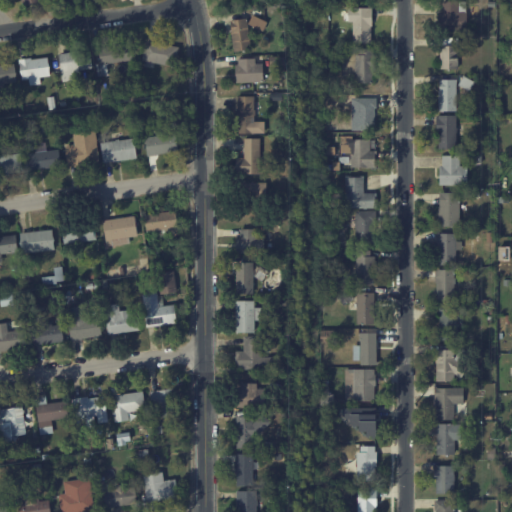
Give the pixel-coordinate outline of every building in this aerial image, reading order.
[(443,13),(445,13),(445,2),(468,2),(468,12),(469,12),(469,31),(443,31),(443,13)] [(375,24),(375,26),(373,26),(373,43),(356,43),(356,22),(346,22),(346,8),(375,8),(375,24)] [(265,30),(251,23),(255,15),(270,23),(266,31),(265,30)] [(250,24),(254,50),(236,52),(234,32),(235,32),(233,21),(249,19),(250,24)] [(461,69),(443,69),(443,39),(461,39),(461,55),(463,55),(463,64),(461,64),(461,69)] [(148,41),(181,47),(178,67),(144,61),(148,41)] [(116,63),(109,64),(111,75),(101,77),(99,64),(103,63),(101,48),(132,43),(135,60),(116,63)] [(378,61),(378,71),(376,71),(376,83),(357,83),(357,65),(358,65),(358,55),(362,55),(362,49),(376,49),(376,55),(378,55),(378,61)] [(61,55),(92,50),(95,68),(82,70),(83,79),(65,82),(61,55)] [(24,79),(21,60),(33,58),(34,60),(50,57),(52,76),(42,77),(43,84),(32,86),(30,79),(24,80),(24,79)] [(275,69),(272,69),(272,57),(288,57),(288,69),(275,69)] [(258,61),(258,64),(266,64),(266,82),(239,83),(238,65),(241,65),(241,59),(258,58),(258,61)] [(4,84),(0,84),(0,65),(17,64),(19,82),(4,84)] [(442,112),(442,91),(443,91),(443,80),(459,80),(459,84),(461,85),(466,76),(477,82),(473,92),(468,90),(465,96),(459,93),(460,112),(442,112)] [(359,98),(379,98),(379,109),(377,109),(377,131),(360,131),(360,116),(342,116),(342,106),(341,106),(341,95),(350,95),(350,105),(354,105),(354,99),(359,99),(359,98)] [(257,102),(257,110),(258,110),(258,116),(257,116),(257,134),(239,134),(239,97),(257,97),(257,102)] [(459,126),(459,128),(460,128),(460,133),(459,133),(460,149),(442,150),(442,132),(440,132),(439,116),(459,116),(459,126)] [(77,168),(75,169),(75,167),(71,167),(68,146),(77,145),(75,135),(92,132),(93,144),(99,143),(101,163),(90,164),(90,166),(77,168)] [(159,156),(150,157),(148,138),(159,136),(159,135),(166,134),(166,136),(179,134),(182,152),(160,155),(161,155),(159,156)] [(36,146),(35,151),(26,148),(30,135),(39,138),(36,146)] [(380,152),(379,169),(353,168),(354,154),(342,154),(343,136),(355,136),(355,139),(373,140),(377,141),(377,152),(380,152)] [(140,158),(105,163),(103,144),(118,141),(117,140),(121,140),(121,141),(137,139),(140,158)] [(263,147),(263,175),(239,175),(239,158),(247,158),(247,139),(263,139),(263,147)] [(63,167),(32,171),(30,154),(37,153),(36,146),(45,145),(46,152),(61,150),(63,167)] [(8,176),(0,176),(0,149),(15,148),(16,155),(23,154),(25,172),(11,174),(11,176),(8,176)] [(327,149),(337,149),(337,160),(327,160),(327,149)] [(442,185),(442,166),(445,166),(445,156),(462,156),(462,166),(470,167),(470,186),(442,185)] [(366,185),(366,194),(379,194),(380,209),(348,209),(348,200),(338,200),(338,185),(348,185),(348,177),(366,176),(366,185)] [(252,201),(244,201),(244,183),(271,183),(271,201),(252,201)] [(461,199),(461,227),(442,227),(442,193),(461,193),(461,199)] [(511,203),(502,203),(502,193),(511,194),(511,203)] [(168,238),(167,230),(149,233),(147,215),(178,211),(181,236),(168,238)] [(378,223),(377,223),(376,245),(358,244),(358,212),(378,212),(378,223)] [(105,221),(137,217),(140,237),(131,238),(132,244),(109,247),(105,221)] [(99,240),(66,244),(64,225),(76,223),(76,228),(97,226),(99,240)] [(22,234),(55,230),(57,250),(24,254),(22,234)] [(240,246),(240,235),(243,235),(242,230),(259,230),(259,235),(266,235),(267,254),(240,254),(240,246)] [(453,234),(459,234),(459,242),(464,242),(464,250),(459,250),(459,266),(441,266),(441,252),(440,252),(440,233),(444,233),(444,234),(453,234)] [(2,262),(0,262),(0,237),(18,235),(20,252),(3,255),(4,262),(2,262)] [(378,259),(378,286),(359,286),(359,274),(358,274),(358,267),(359,267),(359,251),(373,251),(373,258),(378,258),(378,259)] [(256,294),(239,294),(239,275),(240,275),(240,263),(256,263),(256,271),(263,261),(274,268),(264,282),(256,278),(256,294)] [(57,269),(65,267),(67,282),(59,283),(59,285),(45,286),(44,278),(58,277),(57,269)] [(438,283),(438,270),(456,270),(456,279),(458,279),(458,286),(457,286),(458,301),(440,302),(440,284),(438,284),(438,283)] [(178,286),(179,292),(162,295),(159,275),(176,272),(178,286)] [(13,283),(13,291),(2,292),(2,284),(13,283)] [(346,288),(348,292),(351,291),(356,300),(345,306),(337,293),(346,288)] [(25,293),(34,291),(36,299),(27,301),(25,293)] [(177,305),(179,324),(149,329),(145,296),(159,293),(160,297),(164,296),(166,307),(177,305)] [(1,297),(19,294),(20,305),(3,308),(1,297)] [(377,301),(378,326),(360,326),(359,294),(377,294),(377,301)] [(239,333),(239,302),(257,302),(257,309),(264,309),(264,322),(257,322),(257,334),(239,333)] [(126,333),(110,335),(106,306),(121,304),(122,312),(130,311),(130,315),(140,314),(143,331),(126,333)] [(443,341),(443,310),(466,310),(466,326),(461,326),(461,341),(443,341)] [(101,318),(104,336),(84,339),(85,340),(73,342),(70,322),(76,321),(76,319),(79,318),(79,314),(87,313),(88,320),(101,318)] [(41,346),(40,343),(35,344),(33,330),(44,329),(44,324),(54,323),(54,326),(64,325),(66,342),(41,346)] [(22,331),(24,331),(27,349),(0,352),(0,325),(8,324),(9,333),(22,331)] [(323,345),(322,331),(336,330),(337,344),(323,345)] [(379,340),(380,363),(381,363),(381,366),(363,366),(362,334),(379,334),(379,340)] [(276,370),(239,370),(239,364),(238,364),(237,357),(239,357),(239,352),(247,352),(247,337),(265,337),(265,354),(264,354),(264,358),(276,358),(276,370)] [(439,382),(439,362),(441,362),(441,351),(457,351),(457,360),(465,348),(474,355),(467,363),(462,360),(460,362),(471,370),(463,378),(457,374),(457,382),(439,382)] [(379,382),(379,387),(378,387),(378,402),(347,402),(347,370),(377,370),(377,376),(379,376),(379,382)] [(239,390),(242,390),(242,384),(259,385),(259,390),(267,390),(267,408),(239,408),(239,390)] [(153,392),(175,389),(176,391),(177,391),(177,395),(179,416),(162,419),(161,407),(155,408),(153,392)] [(466,404),(457,404),(457,421),(439,421),(438,389),(466,389),(466,404)] [(114,397),(145,392),(148,411),(130,413),(132,421),(117,423),(116,415),(115,415),(113,397),(114,397)] [(56,404),(71,402),(74,418),(54,421),(56,434),(42,436),(37,397),(48,395),(49,405),(56,404)] [(76,400),(90,398),(90,400),(107,397),(109,415),(97,417),(99,429),(86,430),(84,419),(79,420),(76,400)] [(27,429),(28,435),(14,437),(12,424),(1,426),(0,411),(9,410),(25,408),(27,429)] [(380,417),(380,443),(354,444),(354,433),(346,433),(346,419),(362,419),(362,411),(380,411),(380,417)] [(239,450),(239,418),(256,418),(256,424),(266,415),(274,424),(260,438),(256,438),(256,450),(239,450)] [(440,456),(440,437),(439,437),(438,431),(439,431),(439,425),(464,425),(464,441),(457,441),(458,456),(440,456)] [(162,426),(164,434),(157,435),(156,427),(162,426)] [(114,438),(115,448),(108,449),(107,440),(114,438)] [(380,457),(380,483),(360,483),(360,454),(363,454),(363,447),(377,447),(377,453),(380,453),(380,457)] [(491,449),(498,449),(498,460),(490,460),(491,449)] [(150,450),(151,457),(143,458),(142,451),(150,450)] [(256,487),(239,487),(239,475),(237,475),(237,460),(239,460),(239,455),(255,455),(256,462),(259,462),(260,474),(256,474),(256,487)] [(35,466),(43,465),(44,472),(36,474),(35,466)] [(439,495),(439,479),(438,479),(438,467),(456,467),(457,495),(439,495)] [(178,480),(180,499),(161,502),(149,504),(145,476),(165,473),(166,482),(178,480)] [(62,511),(60,496),(67,495),(66,483),(92,479),(96,511),(62,511)] [(122,507),(109,509),(106,492),(118,491),(117,487),(127,485),(127,490),(137,488),(140,505),(122,507)] [(380,498),(379,509),(378,509),(378,511),(360,511),(361,488),(380,489),(380,498)] [(259,501),(259,511),(240,511),(239,511),(239,492),(259,492),(259,501)] [(51,501),(52,511),(20,511),(20,505),(27,504),(27,500),(41,498),(41,503),(51,501)] [(437,511),(437,502),(457,502),(457,511),(437,511)]
